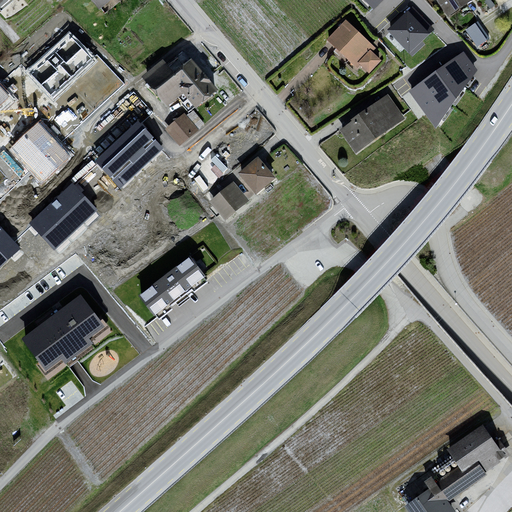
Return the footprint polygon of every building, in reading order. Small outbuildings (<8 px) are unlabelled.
[(0,0),(0,9),(10,0),(0,0)] [(85,0),(100,14),(115,0),(85,0)] [(387,0),(364,0),(376,12),(387,0)] [(473,0),(433,0),(447,20),(474,1),(473,0)] [(431,35),(409,12),(389,32),(410,54),(431,35)] [(372,48),(344,22),(326,44),(355,71),(357,68),(367,76),(378,62),(368,53),(372,48)] [(490,40),(478,23),(466,31),(479,48),(490,40)] [(92,58),(68,33),(29,71),(53,95),(92,58)] [(478,72),(465,53),(408,93),(436,131),(478,72)] [(163,62),(146,76),(168,103),(184,90),(196,105),(215,89),(191,60),(173,75),(163,62)] [(404,120),(386,96),(334,133),(353,157),(404,120)] [(197,129),(185,115),(169,129),(181,143),(197,129)] [(67,156),(38,125),(14,148),(43,179),(67,156)] [(162,148),(144,130),(104,167),(121,186),(162,148)] [(274,178),(258,159),(240,173),(256,192),(274,178)] [(247,201),(233,184),(212,202),(226,218),(247,201)] [(96,209),(72,185),(32,223),(56,247),(96,209)] [(0,262),(16,247),(0,229),(0,262)] [(192,258),(141,297),(157,318),(208,279),(192,258)] [(79,301),(27,340),(53,375),(106,335),(79,301)] [(402,508),(405,511),(453,511),(449,502),(485,475),(481,467),(499,453),(481,428),(444,452),(456,470),(434,483),(425,470),(418,475),(426,490),(402,508)]
